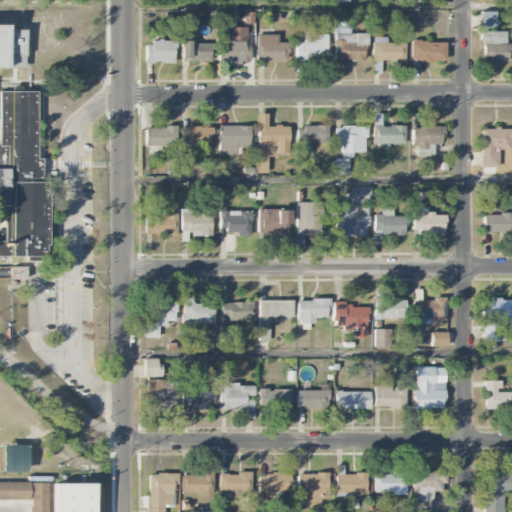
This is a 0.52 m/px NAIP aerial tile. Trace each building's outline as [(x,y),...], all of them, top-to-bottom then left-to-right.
[(494,11),(479,11),(479,28),(494,28),(494,11)] [(6,23),(0,23),(0,68),(24,68),(24,29),(6,29),(6,23)] [(248,63),(247,27),(225,27),(225,34),(218,34),(218,64),(248,63)] [(506,61),(507,31),(479,31),(479,41),(482,41),(482,61),(506,61)] [(210,60),(209,43),(193,44),(192,33),(184,33),(184,40),(179,41),(180,61),(210,60)] [(364,33),(333,34),(333,60),(365,59),(364,33)] [(255,35),(256,62),(287,62),(287,42),(277,43),(276,34),(255,35)] [(326,34),(296,34),(296,60),(325,60),(326,34)] [(371,43),(371,61),(403,60),(403,43),(385,43),(385,37),(378,38),(379,42),(371,43)] [(144,41),(144,63),(173,63),(173,42),(144,41)] [(444,61),(445,42),(409,41),(409,61),(444,61)] [(0,259),(40,260),(40,93),(25,93),(25,90),(0,90),(0,204),(2,204),(1,241),(0,241),(0,259)] [(256,173),(266,173),(266,157),(278,157),(278,153),(287,153),(287,126),(266,126),(266,114),(256,114),(256,173)] [(388,150),(388,143),(403,144),(404,126),(373,125),(372,149),(388,150)] [(248,126),(218,126),(218,155),(235,155),(235,146),(248,146),(248,126)] [(311,155),(310,143),(327,143),(326,126),(295,126),(295,156),(311,155)] [(365,152),(364,126),(332,127),(333,146),(339,146),(340,158),(333,158),(334,175),(349,174),(349,153),(365,152)] [(416,157),(433,156),(432,144),(441,144),(441,126),(411,127),(411,146),(415,146),(416,157)] [(144,127),(144,146),(149,146),(149,153),(162,153),(162,148),(174,148),(174,127),(144,127)] [(180,146),(210,147),(211,128),(180,127),(180,146)] [(479,129),(480,167),(497,167),(497,150),(511,149),(511,128),(479,129)] [(320,202),(295,203),(296,227),(304,227),(304,236),(321,236),(320,202)] [(333,243),(344,243),(344,236),(366,236),(366,216),(354,216),(355,207),(341,206),(341,213),(333,213),(333,243)] [(373,214),(373,236),(403,236),(403,216),(391,216),(391,208),(380,208),(380,214),(373,214)] [(256,234),(288,235),(288,210),(256,209),(256,234)] [(210,236),(210,210),(179,211),(180,237),(188,236),(210,236)] [(249,236),(249,212),(218,211),(218,230),(235,231),(235,236),(249,236)] [(443,213),(410,213),(411,234),(443,234),(443,213)] [(481,233),(510,234),(511,214),(481,214),(481,233)] [(176,215),(144,215),(143,235),(175,235),(176,215)] [(296,300),(296,324),(314,324),(314,319),(328,318),(327,299),(296,300)] [(404,300),(373,299),(372,318),(404,319),(404,300)] [(444,299),(413,300),(413,325),(444,324),(444,299)] [(511,299),(479,300),(481,342),(497,342),(497,328),(510,328),(509,312),(511,311),(511,299)] [(292,317),(292,300),(257,301),(258,341),(268,341),(268,318),(292,317)] [(144,338),(158,337),(158,327),(166,327),(165,321),(176,321),(175,302),(147,303),(147,315),(144,315),(144,338)] [(221,320),(249,319),(249,302),(220,303),(221,320)] [(213,325),(214,304),(182,303),(182,324),(213,325)] [(352,337),(365,337),(366,305),(332,304),(332,325),(342,326),(341,330),(352,331),(352,337)] [(389,329),(373,329),(373,348),(389,348),(389,329)] [(446,346),(445,332),(430,333),(430,347),(446,346)] [(143,377),(160,377),(160,358),(143,358),(143,377)] [(432,367),(414,367),(415,391),(412,391),(412,409),(442,408),(442,390),(433,391),(432,367)] [(508,392),(497,392),(497,380),(482,381),(484,410),(509,409),(508,392)] [(170,383),(148,384),(148,406),(171,405),(170,383)] [(218,385),(218,409),(244,409),(244,396),(253,396),(252,385),(218,385)] [(404,386),(373,385),(372,407),(404,408),(404,386)] [(289,409),(289,390),(257,389),(257,408),(289,409)] [(325,409),(326,391),(296,390),(295,409),(325,409)] [(208,410),(208,391),(180,391),(180,409),(208,410)] [(368,409),(369,392),(335,391),(335,409),(368,409)] [(1,472),(25,472),(25,445),(0,445),(1,472)] [(431,511),(431,489),(442,489),(442,470),(412,471),(412,511),(431,511)] [(403,473),(373,472),(373,493),(403,493),(403,473)] [(250,473),(218,473),(218,498),(250,499),(250,473)] [(289,473),(257,474),(258,496),(274,496),(274,492),(290,491),(289,473)] [(296,473),(296,507),(318,506),(318,496),(327,496),(327,473),(296,473)] [(334,474),(335,494),(366,494),(366,473),(334,474)] [(483,511),(501,511),(501,492),(509,492),(509,473),(483,473),(483,511)] [(147,474),(147,496),(140,496),(140,508),(146,508),(145,511),(162,511),(163,505),(171,505),(172,484),(176,484),(176,474),(147,474)] [(212,494),(212,474),(179,475),(179,494),(212,494)] [(46,511),(46,481),(0,481),(0,499),(23,499),(23,505),(28,505),(28,511),(46,511)] [(53,511),(92,511),(92,482),(53,482),(53,511)]
